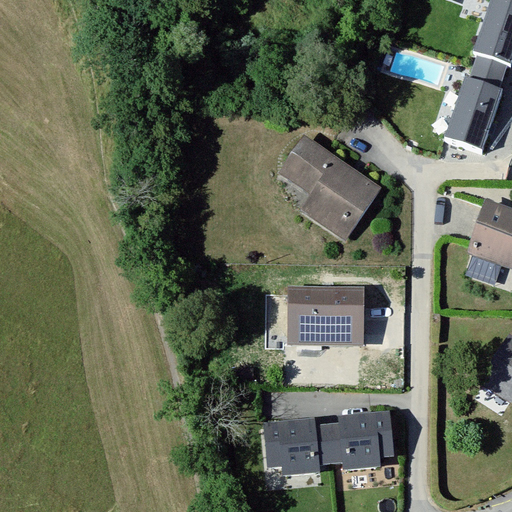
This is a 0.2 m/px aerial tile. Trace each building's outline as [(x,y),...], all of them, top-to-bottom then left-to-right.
[(511,9),(505,7),(495,4),(474,64),(477,65),(509,76),(511,76),(511,9)] [(509,76),(477,65),(469,90),(501,100),(509,76)] [(467,89),(446,150),(482,163),(503,101),(501,100),(469,90),(467,89)] [(379,189),(300,141),(280,175),(307,192),(294,213),(345,244),(379,189)] [(511,213),(484,204),(467,255),(511,269),(511,213)] [(365,291),(286,287),(283,346),(362,350),(365,291)] [(511,334),(506,331),(477,379),(511,399),(511,334)] [(315,429),(315,422),(262,427),(267,472),(281,471),(282,480),(320,476),(319,469),(342,466),(343,474),(380,470),(380,461),(394,459),(390,414),(338,420),(338,426),(315,429)]
